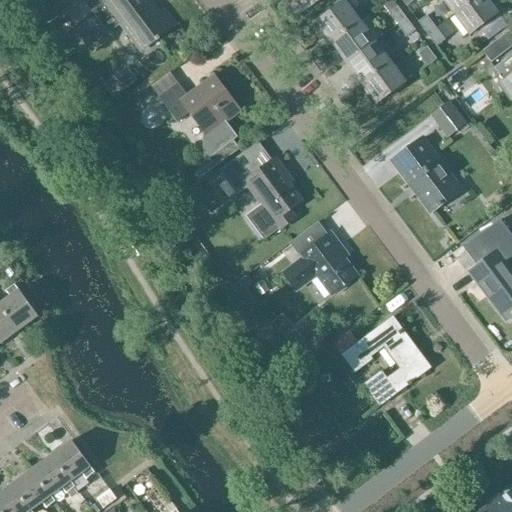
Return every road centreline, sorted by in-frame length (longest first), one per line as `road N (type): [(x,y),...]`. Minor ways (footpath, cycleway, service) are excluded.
road 1 (residential): [(504,391),(207,0)]
road 2 (residential): [(343,511),(504,391)]
